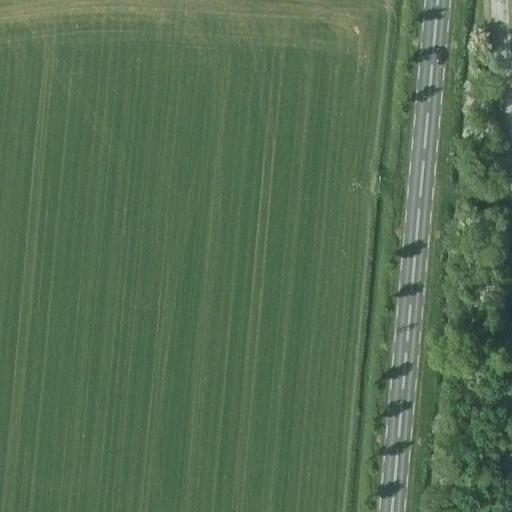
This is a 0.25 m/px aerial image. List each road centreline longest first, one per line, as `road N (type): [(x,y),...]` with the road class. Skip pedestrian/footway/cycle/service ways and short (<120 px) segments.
road 1 (primary): [(388,511),(437,0)]
road 2 (unclassified): [(511,133),(499,0)]
